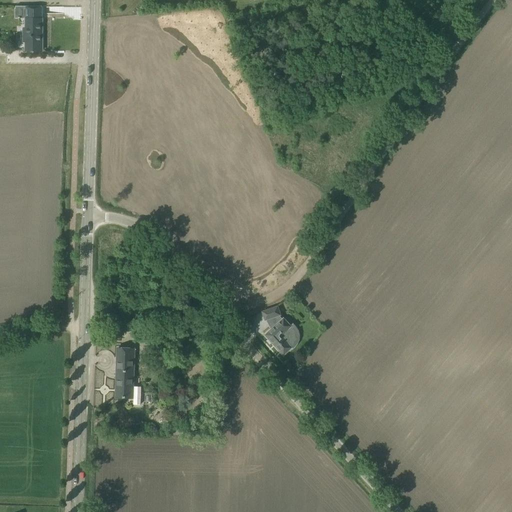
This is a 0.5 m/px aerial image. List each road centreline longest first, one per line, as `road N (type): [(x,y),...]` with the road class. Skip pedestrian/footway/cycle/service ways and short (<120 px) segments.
road 1 (unclassified): [(403,511),(137,226),(87,215)]
road 2 (track): [(220,309),(269,297),(303,273),(394,131),(493,0)]
road 3 (secondary): [(78,511),(87,215)]
road 4 (secondary): [(87,215),(94,0)]
